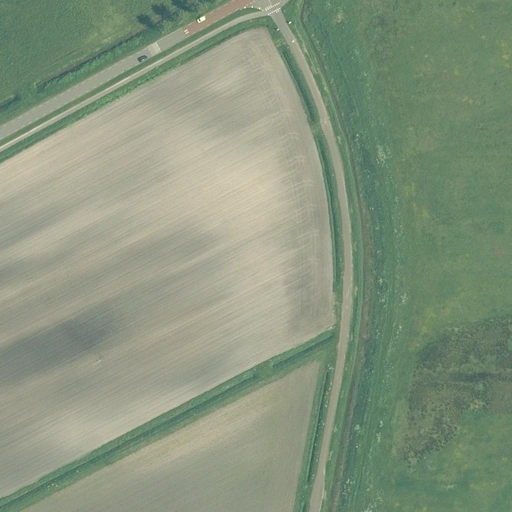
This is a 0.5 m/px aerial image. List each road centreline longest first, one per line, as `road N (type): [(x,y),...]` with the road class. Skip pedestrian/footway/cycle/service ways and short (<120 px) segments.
road 1 (unclassified): [(313,511),(342,352),(347,241),(329,135),(271,0)]
road 2 (tertiary): [(0,135),(250,0)]
